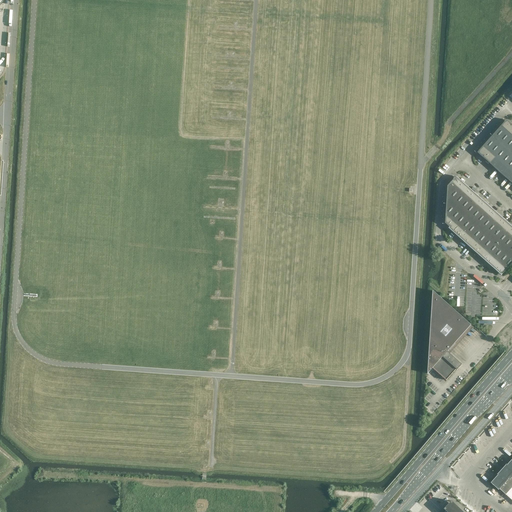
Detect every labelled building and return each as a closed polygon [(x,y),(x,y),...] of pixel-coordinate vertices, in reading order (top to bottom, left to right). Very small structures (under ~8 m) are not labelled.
[(511,125),(506,120),(493,135),(476,153),(483,160),(484,159),(511,184),(511,125)] [(511,262),(511,226),(470,190),(456,177),(447,186),(445,223),(449,227),(448,228),(501,275),(511,262)] [(461,365),(450,354),(473,328),(470,325),(471,325),(432,291),(427,374),(432,368),(446,380),(456,369),(457,370),(461,365)] [(511,500),(511,463),(494,483),(511,500)] [(447,511),(463,511),(452,501),(444,509),(447,511)]
